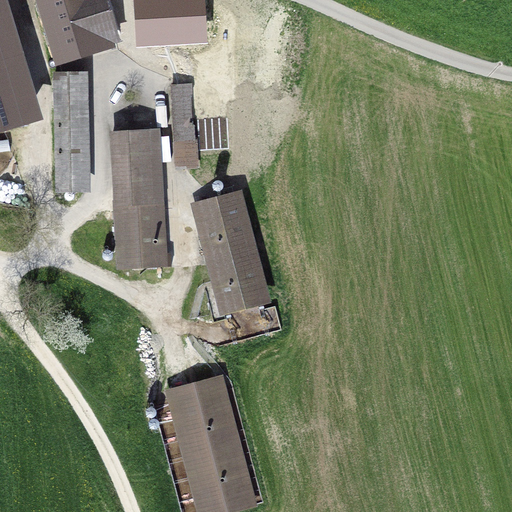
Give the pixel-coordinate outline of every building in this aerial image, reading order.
[(0,0),(0,14),(1,15),(4,15),(7,13),(9,11),(10,8),(10,4),(8,1),(7,0),(0,0)] [(71,63),(67,50),(180,17),(175,0),(37,0),(60,76),(53,76),(55,191),(81,191),(79,63),(71,63)] [(193,168),(191,139),(200,139),(199,128),(191,129),(188,87),(170,88),(175,169),(193,168)] [(110,136),(117,266),(158,264),(151,134),(110,136)] [(221,312),(260,302),(233,197),(194,207),(221,312)] [(219,384),(168,397),(197,511),(243,511),(251,510),(219,384)]
